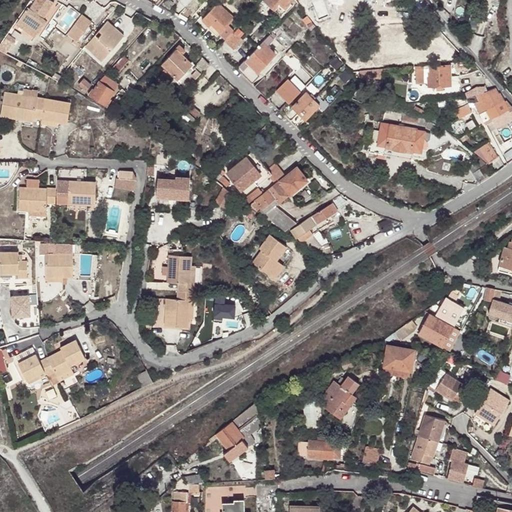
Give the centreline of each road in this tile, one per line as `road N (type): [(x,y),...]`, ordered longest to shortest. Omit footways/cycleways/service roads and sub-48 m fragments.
road 1 (residential): [(131,0),(189,32),(346,188),(421,223)]
road 2 (residential): [(122,315),(156,357),(192,359),(266,324),(333,270),(413,226)]
road 3 (residential): [(43,160),(135,163),(143,174),(122,315)]
road 4 (residential): [(511,499),(338,479),(284,485)]
road 5 (residential): [(511,99),(421,0)]
road 6 (residential): [(413,226),(449,271),(511,289)]
